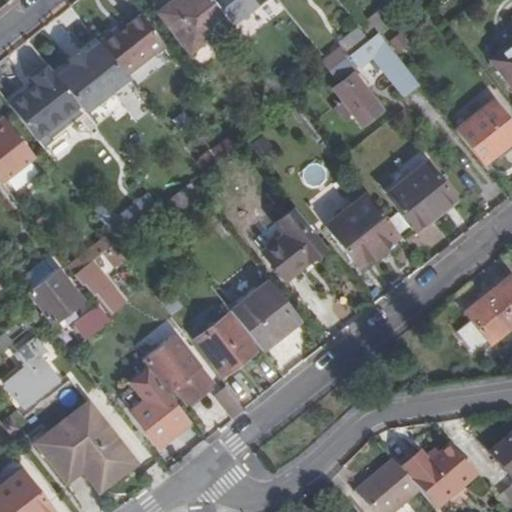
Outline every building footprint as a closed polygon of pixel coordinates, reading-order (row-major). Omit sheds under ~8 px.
[(177,18),(174,15),(173,11),(172,8),(172,4),(172,2),(173,0),(172,0),(158,11),(171,27),(180,20),(177,18)] [(173,0),(172,2),(172,4),(172,8),(173,11),(174,15),(177,18),(180,20),(171,27),(190,51),(229,21),(212,0),(173,0)] [(212,0),(229,21),(237,31),(276,0),(212,0)] [(377,33),(391,21),(382,10),(360,27),(370,39),(377,33)] [(165,44),(141,14),(126,26),(118,33),(115,29),(99,42),(126,75),(165,44)] [(118,33),(126,26),(123,23),(115,29),(118,33)] [(330,71),(368,40),(358,28),(340,42),(343,46),(323,62),(330,71)] [(417,82),(377,33),(370,39),(368,40),(330,71),(328,72),(333,79),(354,62),(357,66),(372,54),(403,93),(417,82)] [(85,112),(128,78),(126,75),(99,42),(82,54),(84,56),(73,65),(71,63),(56,76),(79,105),(85,112)] [(511,42),(491,59),(510,83),(511,81),(511,42)] [(29,79),(47,65),(44,61),(26,75),(29,79)] [(36,139),(79,105),(56,76),(47,65),(29,79),(33,84),(8,104),(36,139)] [(265,84),(274,77),(267,69),(258,76),(265,84)] [(381,111),(352,73),(332,89),(342,101),(335,106),(344,118),(351,112),(362,126),(381,111)] [(271,92),(280,85),(274,77),(265,84),(271,92)] [(496,154),(511,140),(511,124),(492,100),(455,130),(482,164),(496,154)] [(0,182),(0,183),(34,156),(6,121),(0,125),(0,182)] [(219,156),(235,143),(230,136),(214,149),(219,156)] [(499,158),(511,148),(511,140),(496,154),(499,158)] [(204,169),(216,159),(209,151),(197,161),(204,169)] [(416,229),(455,198),(427,162),(408,177),(405,173),(393,182),(384,189),(416,229)] [(393,182),(388,175),(379,183),(384,189),(393,182)] [(181,209),(200,193),(191,182),(172,197),(181,209)] [(382,243),(396,231),(392,226),(367,193),(325,226),(358,268),(385,247),(382,243)] [(181,209),(172,197),(164,204),(173,215),(181,209)] [(419,233),(459,202),(455,198),(416,229),(419,233)] [(285,279),(326,247),(294,207),(276,222),(285,234),(263,252),(285,279)] [(410,227),(402,218),(392,226),(396,231),(399,235),(410,227)] [(399,235),(396,231),(382,243),(385,247),(358,268),(363,274),(404,241),(399,235)] [(113,244),(117,241),(111,233),(94,246),(100,254),(113,244)] [(98,270),(120,253),(113,244),(100,254),(74,275),(81,284),(83,282),(98,270)] [(74,275),(100,254),(94,246),(68,267),(74,275)] [(43,259),(19,279),(29,292),(54,272),(43,259)] [(269,279),(256,263),(246,272),(258,288),(269,279)] [(81,299),(58,270),(54,272),(29,292),(29,293),(44,311),(41,314),(49,325),(81,299)] [(124,303),(98,270),(83,282),(92,294),(95,291),(112,312),(124,303)] [(489,342),(511,324),(511,279),(509,276),(464,312),(471,320),(456,332),(474,354),(489,342)] [(288,324),(298,316),(269,279),(258,288),(229,311),(261,351),(290,328),(288,324)] [(112,312),(95,291),(92,294),(109,315),(112,312)] [(171,315),(182,307),(171,292),(160,301),(171,315)] [(107,317),(97,305),(91,311),(100,323),(107,317)] [(41,319),(34,309),(20,320),(27,329),(41,319)] [(255,350),(227,315),(195,340),(223,375),(255,350)] [(290,328),(301,319),(298,316),(288,324),(290,328)] [(0,350),(12,342),(5,333),(0,336),(0,350)] [(212,383),(190,354),(189,354),(183,359),(179,353),(185,349),(173,334),(141,359),(147,367),(167,392),(173,387),(186,404),(212,383)] [(22,407),(58,379),(39,356),(46,351),(34,337),(13,353),(24,367),(3,383),(22,407)] [(189,354),(185,349),(179,353),(183,359),(189,354)] [(167,392),(147,367),(129,381),(134,387),(144,399),(131,410),(130,410),(158,445),(176,431),(190,421),(167,392)] [(144,399),(134,387),(121,398),(131,410),(144,399)] [(244,410),(226,387),(215,396),(233,419),(244,410)] [(34,442),(56,470),(71,457),(77,464),(83,459),(101,482),(132,457),(87,400),(34,442)] [(180,435),(193,425),(190,421),(176,431),(180,435)] [(511,441),(494,457),(511,477),(511,441)] [(466,488),(479,477),(453,447),(430,466),(420,454),(400,471),(419,493),(435,511),(437,511),(445,506),(450,511),(455,511),(473,498),(466,488)] [(71,457),(56,470),(66,482),(82,470),(99,492),(137,462),(132,457),(101,482),(83,459),(77,464),(71,457)] [(400,471),(393,462),(355,494),(370,511),(396,511),(419,493),(400,471)] [(49,511),(52,510),(21,472),(0,488),(0,511),(49,511)]
